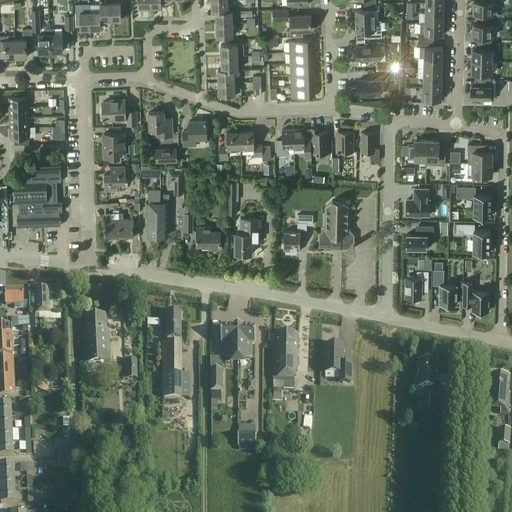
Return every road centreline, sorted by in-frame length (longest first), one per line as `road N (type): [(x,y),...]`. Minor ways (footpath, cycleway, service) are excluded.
road 1 (unclassified): [(384,318),(119,271),(89,258)]
road 2 (residential): [(499,341),(501,134),(455,128)]
road 3 (track): [(63,265),(77,511)]
road 4 (residential): [(384,318),(389,120)]
road 5 (residential): [(333,110),(239,113),(147,80)]
road 6 (residential): [(89,258),(83,79)]
road 7 (track): [(205,336),(205,511)]
road 8 (residential): [(455,128),(459,0)]
